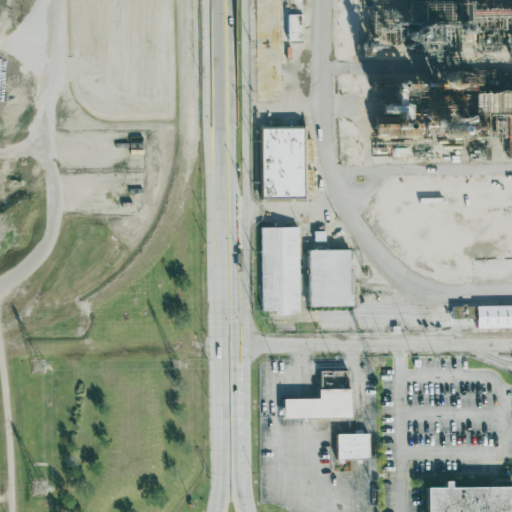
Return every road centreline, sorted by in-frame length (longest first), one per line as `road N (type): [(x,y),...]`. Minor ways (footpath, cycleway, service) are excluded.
road 1 (residential): [(246,511),(243,0)]
road 2 (residential): [(205,0),(217,508)]
road 3 (primary): [(224,129),(230,443)]
road 4 (primary): [(224,0),(224,129)]
